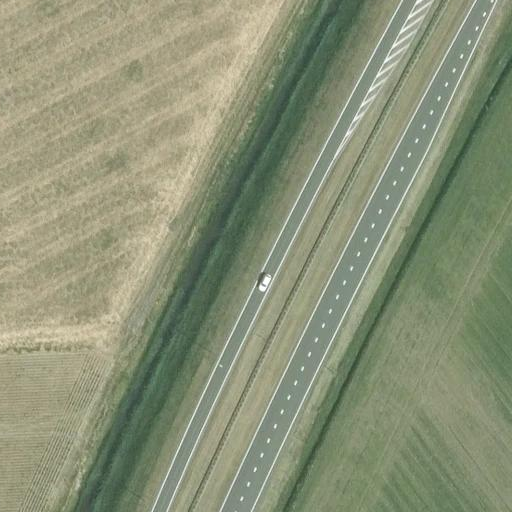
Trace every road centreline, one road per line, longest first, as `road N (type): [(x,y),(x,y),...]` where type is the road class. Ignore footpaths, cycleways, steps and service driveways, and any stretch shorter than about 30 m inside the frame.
road 1 (trunk): [(229,511),(306,343),(484,0)]
road 2 (trunk): [(411,0),(245,320),(160,511)]
